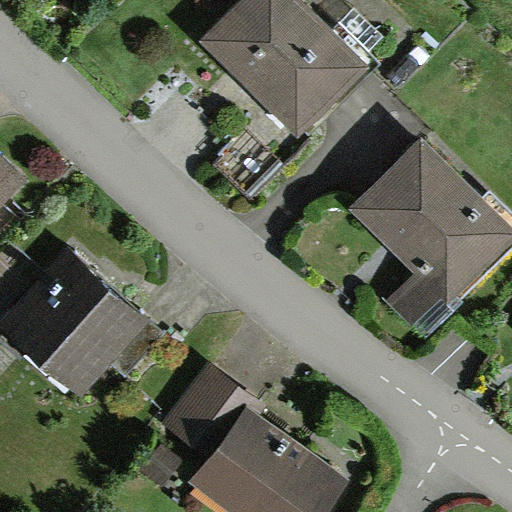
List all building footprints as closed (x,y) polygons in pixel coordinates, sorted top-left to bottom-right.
[(294,123),(368,49),(318,0),(225,0),(197,28),(294,123)] [(448,294),(511,228),(511,210),(421,120),(345,197),(413,264),(386,292),(413,319),(443,289),(448,294)] [(0,146),(0,192),(23,170),(0,146)] [(106,273),(70,242),(2,319),(83,390),(110,359),(125,373),(166,327),(106,273)] [(188,476),(236,511),(319,511),(349,472),(272,414),(278,405),(210,355),(165,416),(209,448),(188,476)]
